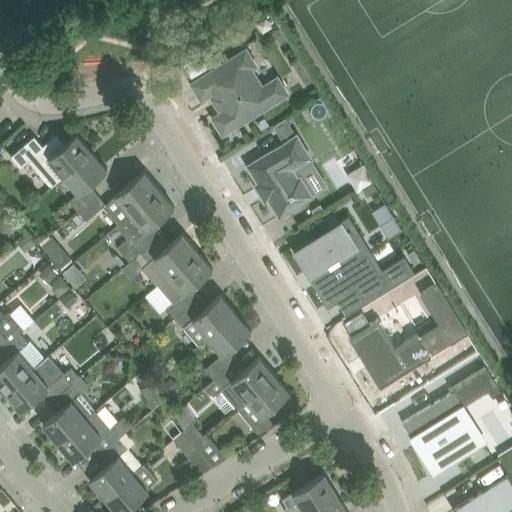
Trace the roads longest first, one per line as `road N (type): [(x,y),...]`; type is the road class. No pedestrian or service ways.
road 1 (residential): [(342,412),(153,104),(123,90),(48,104),(25,96),(0,68)]
road 2 (residential): [(179,511),(342,412)]
